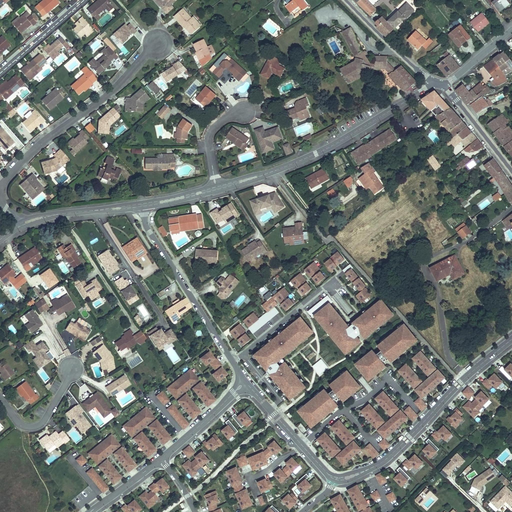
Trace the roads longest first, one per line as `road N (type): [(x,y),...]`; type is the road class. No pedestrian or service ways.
road 1 (residential): [(435,82),(336,143),(268,173),(143,204)]
road 2 (residential): [(335,478),(386,459),(511,339)]
road 3 (residential): [(143,204),(146,226),(245,382)]
road 4 (residential): [(245,382),(335,478)]
road 5 (residential): [(143,204),(19,221)]
road 6 (residential): [(342,0),(435,82)]
